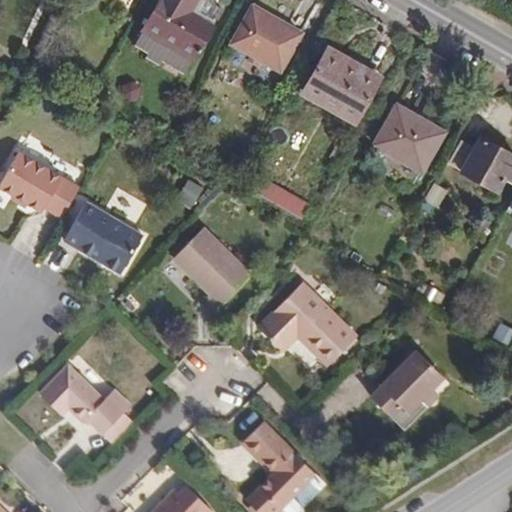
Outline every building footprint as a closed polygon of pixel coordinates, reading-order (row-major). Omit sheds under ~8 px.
[(192,65),(210,32),(190,21),(199,4),(192,0),(162,0),(143,38),(192,65)] [(278,76),(297,40),(249,14),(231,50),(278,76)] [(353,131),(376,85),(325,57),(301,102),(353,131)] [(420,175),(441,137),(392,110),(371,148),(420,175)] [(503,182),(511,165),(511,159),(480,142),(462,176),(496,195),(503,182)] [(62,214),(79,183),(17,149),(0,180),(0,185),(20,196),(42,208),(44,204),(62,214)] [(510,186),(511,182),(511,165),(503,182),(510,186)] [(194,203),(202,187),(188,179),(179,196),(194,203)] [(143,229),(84,197),(64,236),(103,257),(123,267),(128,257),(137,240),(143,229)] [(248,274),(200,228),(170,261),(187,278),(204,296),(201,300),(214,311),(248,274)] [(137,240),(128,257),(139,263),(149,245),(137,240)] [(352,336),(300,283),(254,328),(274,349),(291,333),(322,364),(352,336)] [(437,311),(445,297),(428,289),(421,302),(437,311)] [(430,389),(442,378),(416,351),(367,395),(399,429),(424,408),(417,401),(430,389)] [(102,400),(68,367),(40,397),(62,417),(65,414),(68,411),(82,424),(87,418),(102,432),(129,403),(113,389),(102,400)] [(424,408),(437,397),(430,389),(417,401),(424,408)] [(270,511),(279,504),(309,475),(312,472),(263,424),(242,444),(263,465),(268,465),(272,469),(245,496),(261,511),(270,511)] [(303,511),(302,508),(297,503),(318,483),(309,475),(279,504),(286,511),(303,511)] [(198,511),(173,490),(152,511),(198,511)]
